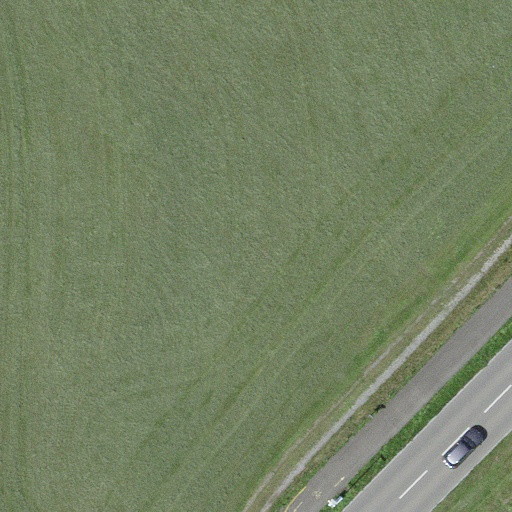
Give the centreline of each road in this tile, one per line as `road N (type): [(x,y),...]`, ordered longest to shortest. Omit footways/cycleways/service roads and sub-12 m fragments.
road 1 (track): [(260,511),(282,478),(511,234)]
road 2 (tertiary): [(390,511),(511,388)]
